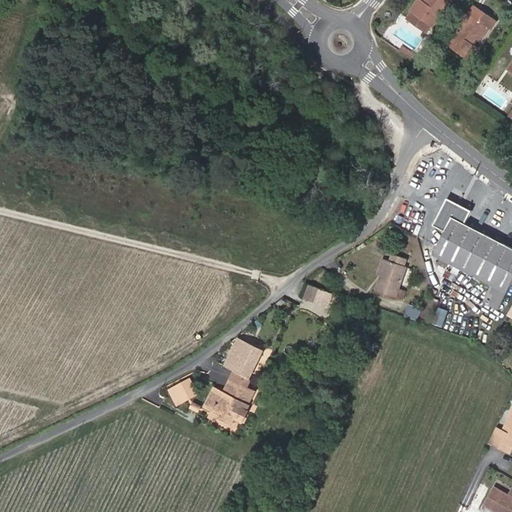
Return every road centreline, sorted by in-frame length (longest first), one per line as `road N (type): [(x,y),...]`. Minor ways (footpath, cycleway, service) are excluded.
road 1 (residential): [(431,122),(409,144),(391,202),(227,337),(173,374),(0,459)]
road 2 (track): [(223,266),(227,309),(207,331),(0,441)]
